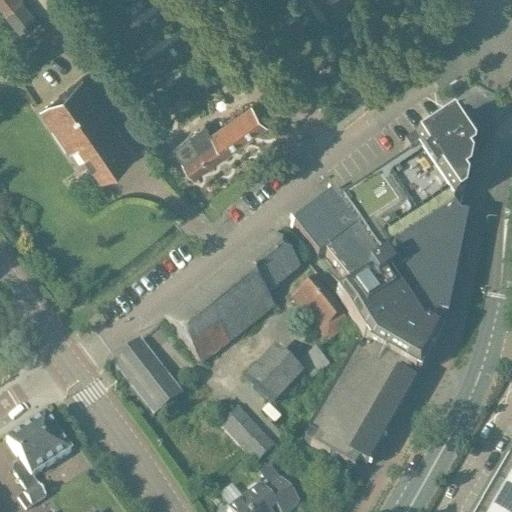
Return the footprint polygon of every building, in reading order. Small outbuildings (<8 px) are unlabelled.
[(23,1),(21,0),(0,0),(0,16),(20,41),(38,26),(20,4),(23,1)] [(248,73),(232,50),(217,60),(233,83),(248,73)] [(135,156),(81,79),(41,110),(69,153),(79,147),(102,181),(135,156)] [(195,179),(267,127),(251,105),(211,135),(204,125),(172,148),(195,179)] [(437,321),(457,220),(456,221),(449,210),(454,206),(454,207),(455,206),(466,152),(473,147),(455,119),(401,155),(405,161),(337,207),(329,197),(290,228),(291,230),(292,230),(317,261),(324,255),(349,287),(380,266),(381,267),(350,288),(354,295),(340,304),(368,346),(367,348),(359,358),(353,354),(301,445),(351,474),(404,383),(411,373),(435,332),(430,329),(428,327),(437,321)] [(274,311),(264,299),(297,272),(270,238),(164,322),(200,368),(272,311),(273,313),(274,311)] [(349,326),(313,280),(290,298),(325,344),(349,326)] [(181,398),(138,342),(110,364),(153,420),(181,398)] [(273,407),(301,378),(272,349),(243,379),(273,407)] [(328,366),(314,349),(297,363),(310,380),(328,366)] [(273,447),(238,410),(219,427),(255,464),(273,447)] [(30,480),(69,454),(44,416),(4,443),(19,464),(13,468),(12,473),(25,493),(15,500),(23,511),(44,498),(36,486),(35,487),(30,480)] [(511,511),(511,466),(485,511),(511,511)] [(258,487),(226,511),(290,511),(298,506),(280,482),(269,468),(258,476),(264,483),(258,487)]
